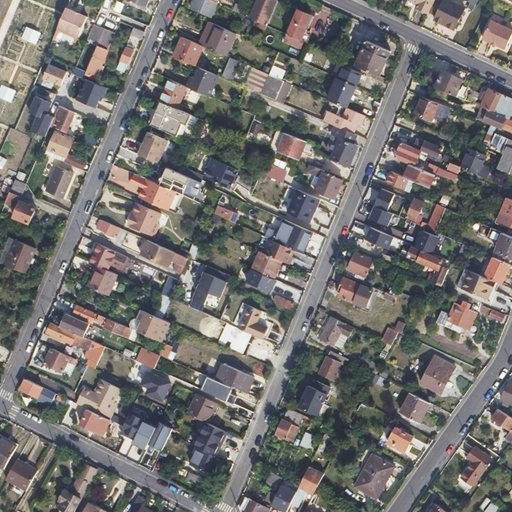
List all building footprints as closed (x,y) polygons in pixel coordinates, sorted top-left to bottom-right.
[(218,3),(212,0),(194,0),(192,7),(212,16),(218,3)] [(247,3),(241,0),(240,4),(238,7),(244,9),(247,3)] [(277,0),(258,0),(251,17),(255,19),(267,24),(277,0)] [(415,9),(427,15),(428,14),(435,0),(409,0),(417,4),(415,9)] [(438,0),(435,0),(428,14),(436,17),(434,20),(454,30),(464,8),(447,0),(443,0),(443,2),(438,0)] [(67,4),(58,26),(78,35),(87,13),(67,4)] [(311,15),(298,9),(287,34),(301,40),(311,15)] [(483,39),(489,42),(498,23),(491,20),(483,39)] [(236,33),(212,22),(207,33),(209,34),(204,46),(225,54),(228,46),(230,46),(236,33)] [(511,29),(498,23),(489,42),(491,43),(496,45),(505,49),(511,34),(511,29)] [(145,31),(134,27),(132,33),(143,37),(145,31)] [(183,36),(175,56),(177,57),(196,65),(204,46),(202,45),(183,36)] [(357,65),(381,75),(391,51),(368,40),(357,65)] [(112,41),(110,46),(109,48),(115,51),(118,44),(112,41)] [(135,49),(126,45),(120,60),(119,64),(117,68),(125,72),(129,63),(135,49)] [(98,46),(87,73),(98,77),(109,50),(98,46)] [(234,80),(242,61),(232,57),(223,75),(234,80)] [(338,77),(357,85),(362,72),(338,62),(333,75),(337,76),(338,77)] [(49,64),(43,78),(61,85),(67,71),(49,64)] [(469,72),(457,66),(454,73),(444,70),(441,77),(436,87),(457,96),(462,87),(469,72)] [(187,86),(188,86),(208,95),(217,74),(200,67),(196,78),(191,76),(187,86)] [(255,67),(247,86),(250,88),(262,93),(270,74),(255,67)] [(284,80),(270,74),(262,93),(277,99),(284,80)] [(429,83),(429,84),(436,87),(441,77),(434,74),(429,83)] [(348,107),(357,85),(338,77),(337,76),(328,98),(344,105),(348,107)] [(161,101),(163,102),(178,108),(188,86),(187,86),(170,79),(167,87),(170,89),(169,92),(166,90),(161,101)] [(83,88),(79,100),(98,108),(103,97),(105,98),(109,88),(90,80),(86,89),(83,88)] [(473,103),(481,106),(489,88),(481,85),(473,103)] [(462,87),(457,96),(464,99),(467,89),(462,87)] [(511,98),(489,88),(481,106),(491,110),(510,118),(511,118),(511,98)] [(439,102),(423,95),(416,112),(432,119),(434,116),(444,120),(450,107),(439,102)] [(36,96),(29,112),(37,115),(41,117),(43,112),(47,113),(51,103),(36,96)] [(163,102),(154,124),(186,139),(192,126),(190,125),(194,115),(178,108),(163,102)] [(329,110),(326,120),(334,123),(355,132),(358,123),(362,124),(366,115),(348,107),(344,105),(343,109),(347,111),(345,117),(329,110)] [(55,117),(51,126),(54,127),(55,125),(68,131),(76,112),(60,106),(55,117)] [(486,122),(492,124),(511,132),(511,118),(510,118),(491,110),(486,122)] [(41,117),(37,115),(31,130),(46,136),(51,126),(55,117),(47,113),(43,112),(41,117)] [(254,122),(251,131),(258,133),(261,125),(254,122)] [(355,132),(334,123),(330,133),(333,135),(327,149),(334,152),(331,158),(351,167),(360,145),(355,143),(359,134),(355,132)] [(57,131),(49,148),(65,155),(73,137),(57,131)] [(148,131),(139,154),(159,163),(168,140),(148,131)] [(287,132),(279,151),(300,160),(308,141),(287,132)] [(84,140),(96,145),(99,138),(87,133),(84,140)] [(511,139),(496,133),(491,144),(504,149),(503,153),(505,154),(499,168),(511,173),(511,139)] [(419,138),(415,147),(422,150),(451,162),(452,158),(445,155),(444,156),(439,154),(442,147),(419,138)] [(402,141),(399,149),(418,158),(422,150),(415,147),(402,141)] [(394,147),(391,155),(410,163),(415,165),(418,158),(399,149),(394,147)] [(489,178),(493,168),(483,164),(487,155),(469,148),(465,160),(469,162),(466,168),(489,178)] [(0,156),(0,167),(4,169),(8,159),(0,156)] [(238,169),(212,158),(204,176),(231,188),(233,181),(235,182),(237,176),(236,176),(238,169)] [(461,166),(451,162),(448,168),(459,172),(461,166)] [(405,177),(410,178),(429,187),(435,174),(415,165),(410,163),(405,177)] [(443,169),(430,163),(428,168),(442,174),(443,169)] [(272,164),(268,175),(282,182),(287,171),(272,164)] [(325,170),(310,164),(308,170),(322,176),(316,189),(333,197),(337,187),(340,189),(342,183),(343,180),(324,172),(325,170)] [(56,165),(46,189),(63,197),(74,172),(56,165)] [(167,166),(161,178),(194,193),(199,181),(183,174),(167,166)] [(393,171),(388,182),(405,189),(410,178),(405,177),(393,171)] [(29,177),(18,172),(15,179),(23,182),(26,183),(29,177)] [(132,184),(143,189),(148,179),(136,174),(132,184)] [(159,184),(175,192),(183,195),(191,199),(194,193),(161,178),(159,184)] [(23,182),(15,179),(11,190),(18,193),(23,182)] [(143,189),(140,196),(167,209),(175,192),(159,184),(148,179),(143,189)] [(397,192),(383,186),(370,217),(388,225),(394,212),(389,210),(397,192)] [(311,221),(321,198),(298,188),(288,211),(311,221)] [(216,210),(215,213),(225,217),(228,209),(223,207),(229,194),(224,192),(219,204),(216,210)] [(444,193),(441,202),(448,204),(451,196),(444,193)] [(511,198),(509,197),(503,212),(511,215),(511,198)] [(417,220),(416,222),(436,231),(446,207),(437,203),(429,224),(420,220),(423,214),(420,214),(425,202),(416,198),(408,216),(417,220)] [(15,217),(31,224),(38,207),(22,200),(15,217)] [(135,213),(130,225),(154,235),(158,225),(159,223),(157,222),(161,213),(137,203),(133,212),(135,213)] [(446,207),(436,231),(442,234),(444,229),(445,227),(447,227),(454,211),(450,208),(446,207)] [(228,209),(225,217),(236,222),(239,214),(228,209)] [(511,215),(503,212),(498,221),(511,226),(511,215)] [(121,227),(101,219),(97,227),(117,236),(121,227)] [(313,231),(285,219),(276,240),(296,249),(303,252),(313,231)] [(372,226),(367,239),(389,248),(394,236),(372,226)] [(511,235),(492,227),(488,237),(501,242),(497,251),(511,257),(511,235)] [(424,238),(420,248),(423,249),(424,247),(434,251),(437,243),(433,241),(436,235),(423,229),(420,236),(424,238)] [(444,229),(442,234),(454,239),(455,239),(456,235),(444,229)] [(456,235),(455,239),(464,244),(466,239),(456,235)] [(0,257),(0,261),(4,264),(15,239),(9,237),(0,257)] [(270,238),(264,252),(283,260),(289,263),(296,249),(276,240),(270,238)] [(15,239),(4,264),(25,272),(36,248),(15,239)] [(188,256),(148,239),(143,251),(157,256),(156,259),(166,264),(169,258),(178,261),(175,268),(182,271),(184,268),(188,256)] [(455,239),(454,239),(450,248),(460,252),(464,244),(455,239)] [(89,260),(98,264),(109,269),(118,273),(119,274),(127,255),(97,242),(89,260)] [(196,256),(200,247),(193,244),(190,254),(196,256)] [(464,244),(460,252),(458,257),(464,260),(469,246),(464,244)] [(439,268),(434,282),(443,286),(453,262),(423,249),(420,248),(413,245),(409,253),(419,258),(418,259),(439,268)] [(264,252),(261,250),(253,269),(275,278),(283,260),(264,252)] [(143,251),(142,254),(156,259),(157,256),(143,251)] [(356,251),(348,269),(358,273),(356,276),(365,279),(373,258),(356,251)] [(502,284),(511,264),(494,256),(485,276),(497,282),(502,284)] [(98,264),(89,286),(109,295),(118,273),(109,269),(98,264)] [(207,264),(204,271),(218,277),(221,270),(207,264)] [(502,284),(511,288),(511,264),(502,284)] [(275,278),(253,269),(248,281),(271,292),(277,279),(275,278)] [(485,276),(472,270),(463,288),(486,298),(491,289),(493,290),(497,282),(485,276)] [(218,277),(204,271),(202,276),(189,305),(202,311),(210,292),(220,296),(227,281),(218,277)] [(172,276),(164,294),(171,297),(179,279),(173,277),(172,276)] [(343,277),(338,290),(341,291),(340,295),(368,307),(375,290),(343,277)] [(161,293),(153,314),(162,318),(171,297),(164,294),(161,293)] [(391,293),(390,293),(388,298),(394,301),(397,296),(391,293)] [(412,295),(409,301),(415,304),(418,297),(412,295)] [(277,296),(274,301),(292,309),(295,304),(277,296)] [(85,299),(82,306),(94,310),(96,304),(85,299)] [(82,306),(72,301),(71,306),(76,308),(74,313),(93,322),(97,312),(94,310),(82,306)] [(438,321),(462,332),(464,326),(468,328),(471,328),(478,312),(468,308),(470,303),(465,301),(463,305),(455,302),(450,313),(443,310),(438,321)] [(484,305),(481,311),(502,320),(505,314),(484,305)] [(260,337),(271,342),(275,331),(265,326),(270,315),(258,310),(248,332),(260,337)] [(67,312),(61,326),(85,336),(91,323),(67,312)] [(132,327),(100,313),(98,319),(107,323),(106,326),(123,333),(125,328),(130,330),(132,327)] [(162,318),(153,314),(147,325),(152,327),(149,335),(152,337),(162,341),(170,321),(162,318)] [(332,317),(321,338),(335,345),(342,331),(349,335),(353,327),(332,317)] [(396,330),(399,331),(402,333),(407,323),(400,320),(396,330)] [(61,326),(52,321),(47,331),(51,333),(51,334),(62,340),(63,338),(87,348),(91,339),(85,336),(61,326)] [(162,341),(152,337),(149,344),(159,348),(162,341)] [(86,363),(88,364),(96,367),(99,361),(104,350),(106,346),(96,341),(92,350),(89,349),(86,355),(89,356),(86,363)] [(174,346),(164,342),(159,353),(169,357),(174,346)] [(78,359),(53,346),(45,362),(63,371),(68,361),(75,364),(78,359)] [(161,354),(145,347),(138,360),(155,368),(161,354)] [(354,362),(331,349),(320,372),(334,379),(342,363),(352,367),(354,362)] [(436,356),(422,382),(442,392),(455,366),(436,356)] [(68,361),(63,371),(70,374),(75,364),(68,361)] [(225,363),(218,379),(233,386),(249,393),(255,377),(225,363)] [(148,370),(143,381),(150,384),(148,390),(163,397),(171,381),(148,370)] [(57,392),(27,378),(22,388),(51,404),(57,392)] [(501,399),(511,404),(511,380),(510,379),(501,399)] [(309,384),(299,406),(319,415),(325,403),(321,401),(328,385),(316,380),(313,386),(309,384)] [(87,390),(81,404),(89,408),(111,419),(124,426),(127,419),(117,414),(114,412),(117,404),(124,390),(106,382),(100,395),(87,390)] [(249,393),(233,386),(231,391),(237,394),(236,397),(253,405),(257,396),(249,393)] [(431,402),(412,393),(402,412),(421,421),(431,402)] [(65,402),(67,397),(60,394),(57,399),(65,402)] [(198,394),(189,413),(206,421),(207,422),(216,403),(198,394)] [(255,412),(242,406),(239,414),(252,420),(255,412)] [(305,415),(288,407),(287,411),(299,417),(296,425),(299,426),(305,415)] [(111,419),(89,408),(82,423),(103,434),(111,419)] [(511,430),(506,439),(511,443),(511,441),(511,416),(498,408),(492,417),(511,430)] [(132,411),(122,432),(136,439),(146,418),(132,411)] [(299,417),(287,411),(277,433),(293,441),(300,427),(299,426),(296,425),(299,417)] [(159,426),(145,419),(134,441),(148,448),(159,426)] [(206,421),(201,433),(222,443),(227,431),(207,422),(206,421)] [(173,429),(161,423),(151,444),(163,450),(173,429)] [(398,428),(390,442),(406,451),(413,436),(398,428)] [(208,451),(216,455),(222,443),(201,433),(195,444),(199,446),(208,451)] [(306,433),(300,445),(306,448),(312,436),(306,433)] [(0,436),(0,466),(4,469),(17,446),(0,436)] [(328,442),(323,439),(318,449),(324,452),(328,442)] [(199,446),(195,444),(191,453),(195,455),(199,446)] [(199,446),(195,455),(191,463),(208,472),(216,455),(208,451),(199,446)] [(474,461),(462,477),(473,485),(492,458),(475,446),(468,456),(474,461)] [(367,467),(356,486),(378,497),(395,466),(376,456),(369,468),(367,467)] [(18,459),(6,479),(27,490),(39,470),(18,459)] [(298,491),(292,503),(299,507),(306,494),(303,492),(304,489),(307,490),(314,494),(317,489),(326,472),(311,464),(298,491)] [(61,507),(68,511),(74,511),(94,478),(100,467),(96,469),(87,465),(71,493),(66,490),(60,500),(63,501),(61,507)] [(182,467),(179,472),(186,475),(189,470),(182,467)] [(202,485),(206,479),(189,470),(186,475),(186,477),(202,485)] [(271,471),(268,477),(266,483),(279,489),(282,483),(285,478),(271,471)] [(282,483),(279,489),(272,504),(288,511),(292,503),(298,491),(282,483)] [(139,511),(143,506),(146,500),(140,496),(129,511),(139,511)] [(243,511),(268,511),(270,508),(247,496),(241,507),(245,509),(243,511)] [(486,510),(491,499),(485,496),(480,507),(486,510)] [(487,511),(496,511),(501,505),(493,500),(486,511),(487,511)] [(107,511),(108,510),(98,505),(98,506),(90,502),(83,511),(107,511)] [(434,503),(428,511),(442,511),(444,510),(434,503)]
